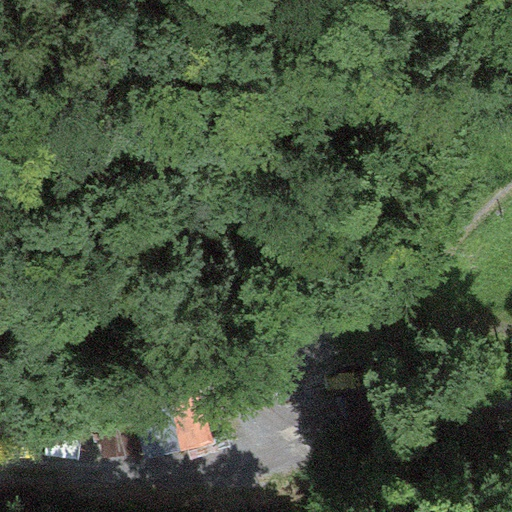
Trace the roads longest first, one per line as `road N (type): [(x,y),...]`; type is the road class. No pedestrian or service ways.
road 1 (track): [(511,399),(359,422),(207,461),(0,462)]
road 2 (track): [(275,448),(264,390),(323,323),(511,173)]
